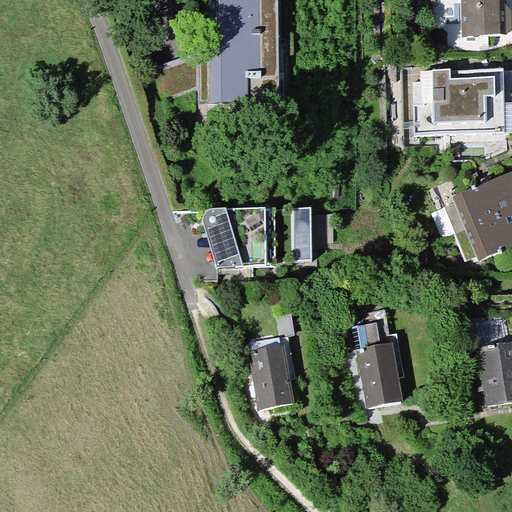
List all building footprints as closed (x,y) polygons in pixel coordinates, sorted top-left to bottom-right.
[(285,0),(225,0),(225,105),(285,105),(285,0)] [(509,0),(461,0),(462,39),(510,38),(509,0)] [(424,81),(416,81),(415,131),(511,132),(511,72),(424,71),(424,81)] [(511,177),(456,199),(481,263),(511,250),(511,177)] [(314,210),(215,211),(205,221),(222,274),(279,273),(279,266),(314,266),(314,210)] [(511,343),(477,349),(487,406),(511,402),(511,343)] [(395,347),(356,353),(364,410),(403,404),(395,347)] [(285,348),(248,353),(257,413),(294,408),(285,348)]
